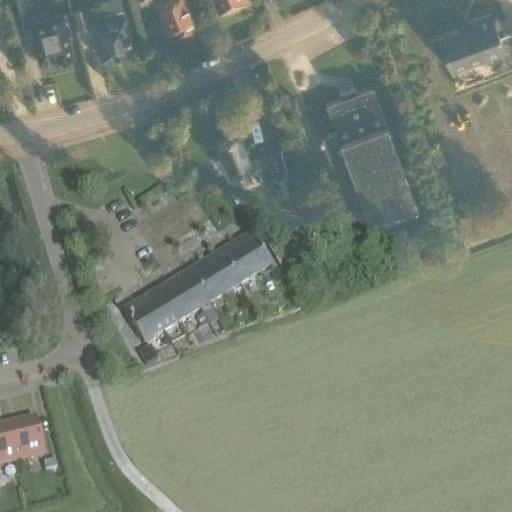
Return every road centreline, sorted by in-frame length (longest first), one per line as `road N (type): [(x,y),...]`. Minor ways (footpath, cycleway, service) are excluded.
road 1 (unclassified): [(19,132),(174,87),(356,0)]
road 2 (residential): [(0,375),(81,355),(19,132)]
road 3 (unknown): [(40,205),(91,214),(138,280)]
